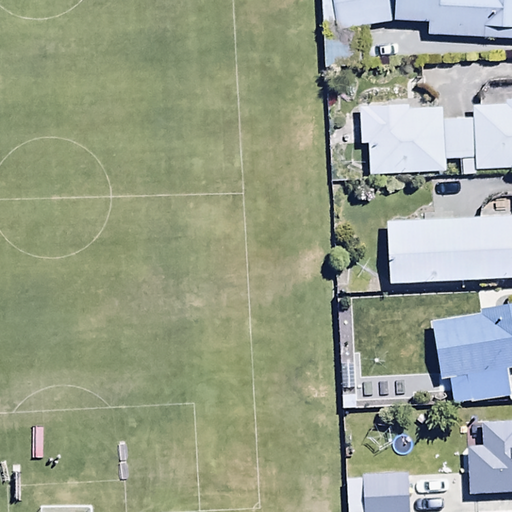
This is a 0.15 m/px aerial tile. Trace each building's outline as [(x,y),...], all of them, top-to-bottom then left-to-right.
[(511,0),(321,0),(324,69),(361,67),(359,27),(425,20),(425,33),(511,41),(511,0)] [(445,159),(461,159),(462,177),(476,177),(476,169),(511,167),(511,98),(505,98),(505,105),(474,106),(474,120),(442,121),(442,108),(409,109),(409,105),(358,107),(360,145),(367,145),(368,173),(445,171),(445,159)] [(511,200),(388,206),(390,267),(511,262),(511,200)] [(481,317),(431,324),(441,384),(447,383),(451,408),(511,398),(508,371),(511,370),(511,304),(480,310),(481,317)] [(481,450),(466,451),(467,496),(511,495),(511,423),(480,424),(481,450)] [(407,511),(406,474),(362,476),(363,511),(407,511)]
